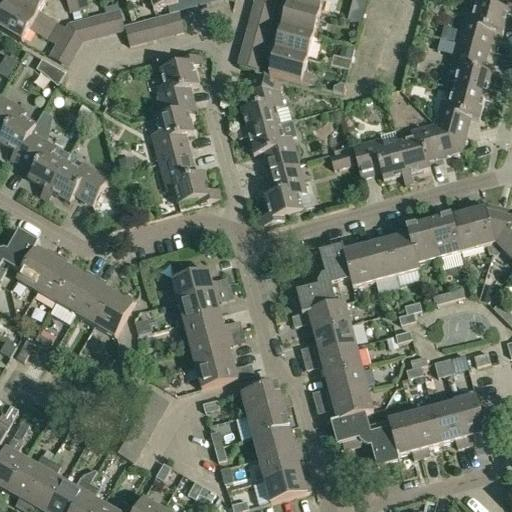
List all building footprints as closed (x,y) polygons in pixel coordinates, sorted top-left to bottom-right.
[(0,0),(0,3),(51,34),(56,25),(39,16),(47,2),(42,0),(0,0)] [(76,0),(65,0),(69,15),(79,12),(76,0)] [(76,0),(79,12),(88,10),(85,0),(76,0)] [(142,10),(151,7),(152,7),(150,0),(124,0),(126,6),(140,3),(142,10)] [(175,0),(150,0),(152,7),(151,7),(153,14),(178,7),(175,0)] [(271,8),(272,3),(258,0),(255,0),(253,7),(267,10),(271,8)] [(283,0),(282,6),(320,16),(323,0),(283,0)] [(0,32),(22,45),(29,33),(46,43),(51,34),(0,3),(0,32)] [(511,9),(499,6),(498,10),(477,5),(473,20),(465,18),(458,46),(488,54),(493,35),(502,37),(507,18),(511,19),(511,9)] [(285,16),(281,31),(313,39),(314,37),(322,39),(327,21),(319,19),(320,16),(282,6),(279,15),(285,16)] [(72,15),(75,25),(83,23),(80,13),(72,15)] [(185,37),(180,20),(175,22),(173,26),(176,39),(185,37)] [(139,31),(134,32),(138,49),(146,46),(143,33),(139,31)] [(271,42),(269,52),(307,63),(313,39),(281,31),(278,44),(271,42)] [(134,32),(125,34),(130,51),(138,49),(134,32)] [(260,50),(261,44),(259,40),(245,36),(243,45),(260,50)] [(258,54),(260,50),(243,45),(241,53),(254,57),(258,54)] [(458,77),(454,91),(495,102),(496,99),(486,96),(491,77),(483,75),(488,54),(458,46),(450,75),(458,77)] [(315,80),(303,77),(307,63),(269,52),(266,61),(273,63),(269,78),(313,89),(315,80)] [(200,59),(192,61),(181,63),(182,69),(160,74),(163,89),(156,91),(163,119),(188,113),(195,111),(191,92),(198,90),(194,70),(203,68),(200,59)] [(337,70),(350,73),(353,62),(340,59),(337,70)] [(43,64),(38,74),(45,77),(49,67),(43,64)] [(241,113),(247,132),(238,134),(239,138),(279,127),(276,113),(283,111),(279,94),(281,87),(251,79),(246,95),(250,110),(241,113)] [(333,94),(343,97),(346,87),(341,86),(334,90),(333,94)] [(442,104),(435,128),(445,139),(461,155),(462,155),(470,122),(479,124),(484,104),(494,107),(495,102),(454,91),(450,107),(442,104)] [(12,161),(15,163),(31,137),(35,130),(22,122),(26,115),(0,99),(0,136),(2,138),(0,140),(0,147),(15,156),(12,161)] [(152,138),(158,167),(191,158),(187,139),(194,137),(188,113),(163,119),(155,121),(159,137),(152,138)] [(37,188),(45,192),(40,201),(43,203),(65,166),(53,158),(56,152),(47,147),(49,144),(48,143),(49,141),(48,140),(51,135),(47,133),(54,120),(44,115),(35,130),(31,137),(15,163),(33,174),(28,183),(37,188)] [(263,158),(269,177),(299,169),(291,140),(284,142),(279,127),(239,138),(241,143),(249,141),(254,160),(263,158)] [(413,143),(398,147),(409,188),(413,187),(411,177),(430,172),(428,164),(461,155),(445,139),(435,128),(411,135),(413,143)] [(383,185),(403,180),(405,189),(409,188),(398,147),(384,151),(381,143),(352,151),(361,182),(381,176),(383,185)] [(331,161),(334,175),(354,169),(350,156),(331,161)] [(219,193),(210,195),(205,176),(196,178),(191,158),(158,167),(165,196),(175,194),(179,209),(202,204),(203,207),(221,203),(219,193)] [(135,172),(132,160),(119,163),(122,175),(135,172)] [(79,174),(65,166),(43,203),(49,206),(54,197),(71,207),(76,199),(93,209),(109,181),(83,167),(79,174)] [(263,230),(272,227),(284,224),(282,220),(303,215),(299,200),(307,198),(299,169),(269,177),(274,197),(264,200),(269,218),(261,221),(263,230)] [(482,251),(496,247),(505,213),(487,209),(486,211),(472,215),(482,251)] [(97,240),(119,227),(111,213),(89,225),(97,240)] [(496,247),(506,257),(511,250),(511,214),(505,213),(496,247)] [(472,215),(451,221),(461,256),(482,251),(472,215)] [(439,219),(428,222),(439,262),(461,256),(451,221),(440,223),(439,219)] [(418,267),(439,262),(428,222),(417,225),(418,230),(407,232),(420,274),(418,267)] [(398,279),(420,274),(407,232),(407,233),(407,234),(397,236),(398,241),(389,243),(398,279)] [(17,239),(10,236),(2,250),(9,254),(3,263),(10,267),(22,274),(21,275),(22,276),(36,253),(37,253),(40,247),(20,235),(17,239)] [(378,285),(398,279),(389,243),(379,246),(378,241),(367,244),(378,285)] [(353,291),(378,285),(367,244),(356,247),(357,252),(345,255),(343,249),(342,249),(351,282),(353,291)] [(310,267),(312,273),(317,271),(322,290),(337,286),(351,282),(342,249),(314,257),(316,266),(310,267)] [(0,284),(10,267),(3,263),(9,254),(2,250),(0,250),(0,284)] [(16,283),(37,295),(41,287),(58,259),(49,253),(46,258),(37,253),(36,253),(22,276),(21,275),(16,283)] [(37,295),(57,307),(75,275),(65,269),(68,264),(58,259),(41,287),(37,295)] [(295,287),(303,317),(345,306),(345,305),(342,304),(337,286),(322,290),(317,271),(312,273),(310,277),(301,279),(303,285),(295,287)] [(173,283),(179,305),(229,292),(227,282),(212,286),(209,274),(173,283)] [(57,307),(76,318),(97,281),(88,276),(85,280),(75,275),(57,307)] [(76,318),(96,330),(114,297),(104,292),(107,287),(97,281),(76,318)] [(179,305),(185,327),(221,318),(218,306),(232,302),(229,292),(179,305)] [(451,305),(465,301),(463,292),(448,296),(451,305)] [(436,309),(451,305),(448,296),(433,300),(436,309)] [(116,341),(137,304),(126,298),(124,303),(114,297),(96,330),(116,341)] [(493,312),(504,323),(510,316),(500,305),(493,312)] [(296,331),(312,327),(315,338),(365,326),(365,324),(351,328),(345,306),(303,317),(293,320),(296,331)] [(405,310),(407,318),(414,317),(423,315),(420,306),(405,310)] [(402,329),(407,328),(417,325),(414,317),(407,318),(399,321),(402,329)] [(185,327),(191,349),(242,335),(239,325),(224,329),(221,318),(185,327)] [(135,327),(138,340),(152,335),(148,323),(135,327)] [(357,350),(371,346),(365,326),(315,338),(318,350),(302,354),(305,364),(357,350)] [(414,334),(411,335),(397,339),(399,347),(416,343),(414,334)] [(191,349),(196,371),(232,361),(229,349),(245,345),(242,335),(191,349)] [(39,337),(35,344),(42,348),(41,349),(42,349),(48,353),(53,345),(39,337)] [(387,342),(389,353),(399,351),(395,340),(387,342)] [(35,344),(29,341),(25,348),(33,352),(32,353),(38,357),(42,349),(41,349),(42,348),(35,344)] [(6,345),(0,355),(11,361),(17,351),(6,345)] [(32,353),(33,352),(25,348),(17,362),(25,366),(32,353)] [(308,375),(323,371),(326,382),(363,373),(357,350),(305,364),(308,375)] [(61,360),(74,368),(78,360),(65,352),(61,360)] [(474,360),(477,370),(492,367),(488,356),(474,360)] [(74,368),(87,376),(91,368),(78,360),(74,368)] [(102,370),(109,374),(115,364),(108,360),(102,370)] [(426,360),(419,362),(411,364),(413,372),(413,373),(422,370),(422,371),(428,369),(426,360)] [(202,393),(238,384),(255,379),(252,368),(235,372),(232,361),(196,371),(202,393)] [(456,377),(452,362),(444,364),(448,380),(456,377)] [(439,382),(448,380),(444,364),(435,367),(439,382)] [(424,379),(422,371),(422,370),(413,373),(413,372),(407,374),(409,383),(424,379)] [(313,397),(316,408),(368,394),(363,373),(326,382),(329,393),(313,397)] [(278,388),(242,397),(248,420),(289,409),(286,398),(281,399),(278,388)] [(148,393),(142,403),(164,416),(170,406),(148,393)] [(405,395),(407,403),(413,401),(411,393),(405,395)] [(332,426),(365,418),(374,415),(368,394),(316,408),(319,418),(335,414),(337,424),(332,426)] [(486,437),(477,400),(454,406),(466,450),(474,447),(472,440),(486,437)] [(142,403),(136,414),(158,427),(164,416),(142,403)] [(220,413),(218,403),(203,407),(205,417),(220,413)] [(454,406),(432,412),(442,448),(456,445),(457,452),(466,450),(454,406)] [(19,414),(11,409),(6,419),(2,417),(0,421),(0,429),(8,434),(19,414)] [(248,420),(254,442),(291,432),(288,421),(292,420),(289,409),(248,420)] [(432,412),(411,417),(422,461),(431,459),(429,452),(442,448),(432,412)] [(136,414),(130,424),(152,437),(158,427),(136,414)] [(388,423),(389,427),(399,466),(401,465),(399,460),(412,456),(414,463),(422,461),(411,417),(388,423)] [(371,440),(369,432),(365,418),(332,426),(338,448),(343,447),(345,453),(361,449),(359,443),(371,440)] [(130,424),(124,434),(146,447),(152,437),(130,424)] [(23,425),(19,432),(26,437),(30,429),(23,425)] [(389,427),(369,432),(371,440),(359,443),(361,449),(366,452),(370,467),(377,465),(378,471),(399,466),(389,427)] [(254,442),(260,463),(300,453),(297,441),(294,442),(291,432),(254,442)] [(124,434),(118,444),(140,457),(146,447),(124,434)] [(220,435),(211,437),(215,452),(224,450),(220,435)] [(13,441),(7,452),(0,464),(0,490),(9,495),(27,463),(17,458),(23,447),(13,441)] [(112,454),(134,467),(140,457),(118,444),(112,454)] [(228,464),(224,450),(215,452),(219,466),(228,464)] [(16,509),(21,511),(24,511),(56,457),(47,453),(43,460),(42,459),(37,469),(27,463),(9,495),(20,502),(16,509)] [(260,463),(266,485),(301,476),(298,464),(303,463),(300,453),(260,463)] [(488,454),(473,458),(478,475),(492,472),(488,454)] [(33,511),(35,511),(37,511),(50,511),(65,486),(56,480),(61,470),(60,469),(65,459),(58,455),(56,458),(56,457),(24,511),(33,511)] [(164,485),(172,472),(164,467),(156,481),(164,485)] [(221,473),(225,489),(234,486),(229,471),(221,473)] [(271,507),(312,496),(309,485),(304,486),(301,476),(266,485),(271,507)] [(76,511),(91,487),(81,481),(75,491),(65,486),(50,511),(76,511)] [(204,490),(196,486),(188,499),(196,504),(199,498),(200,497),(204,490)] [(101,511),(104,508),(94,503),(100,492),(91,487),(76,511),(101,511)] [(216,497),(204,490),(200,497),(199,498),(212,505),(216,497)] [(161,511),(144,502),(138,511),(161,511)] [(127,511),(130,509),(119,503),(114,511),(110,511),(104,508),(101,511),(127,511)]
